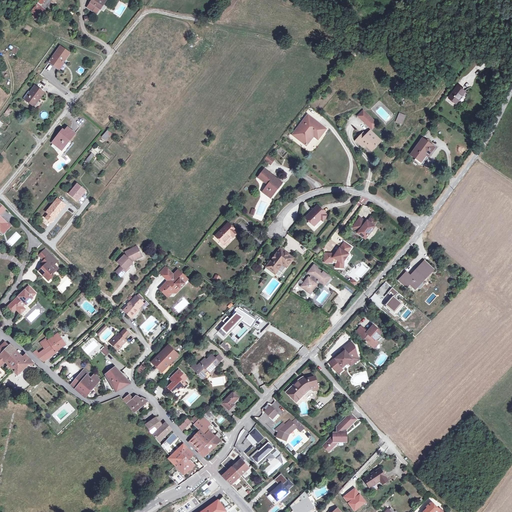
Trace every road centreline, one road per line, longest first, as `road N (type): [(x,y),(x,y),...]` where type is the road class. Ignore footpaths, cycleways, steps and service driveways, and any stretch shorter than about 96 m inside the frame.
road 1 (residential): [(0,187),(146,11),(202,16),(217,0)]
road 2 (residential): [(209,468),(144,393),(84,400),(0,332)]
road 3 (tertiary): [(419,225),(310,354)]
road 4 (residential): [(419,225),(355,188),(329,188),(288,206),(277,223)]
road 5 (tertiary): [(511,89),(419,225)]
road 6 (tertiary): [(310,354),(237,425),(209,468)]
road 7 (residential): [(0,198),(112,302)]
road 8 (residential): [(310,354),(407,465)]
